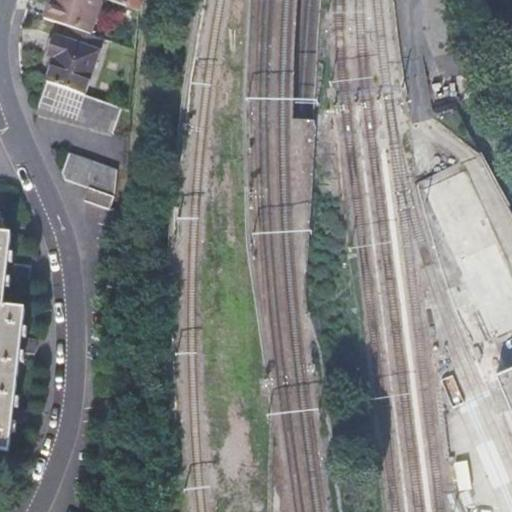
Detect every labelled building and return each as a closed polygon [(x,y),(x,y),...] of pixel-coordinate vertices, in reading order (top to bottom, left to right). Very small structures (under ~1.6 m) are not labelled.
[(53,0),(46,19),(63,25),(71,28),(77,29),(92,34),(103,0),(53,0)] [(112,0),(112,2),(114,2),(140,12),(141,0),(112,0)] [(58,57),(50,82),(55,84),(72,41),(77,29),(71,28),(67,40),(59,37),(53,55),(58,57)] [(92,34),(77,29),(72,41),(55,84),(89,95),(103,52),(107,39),(101,37),(92,34)] [(113,131),(121,106),(89,95),(55,84),(50,82),(42,107),(113,131)] [(72,154),(70,159),(68,181),(93,189),(89,201),(114,209),(118,197),(119,169),(72,154)] [(511,262),(468,169),(426,189),(493,335),(511,326),(511,262)] [(22,421),(23,407),(16,406),(22,350),(29,351),(30,337),(23,336),(26,307),(6,305),(9,275),(17,276),(18,261),(10,260),(12,233),(3,232),(5,217),(0,216),(0,208),(0,204),(0,203),(0,446),(12,448),(15,420),(22,421)] [(511,373),(491,382),(511,433),(511,373)]
